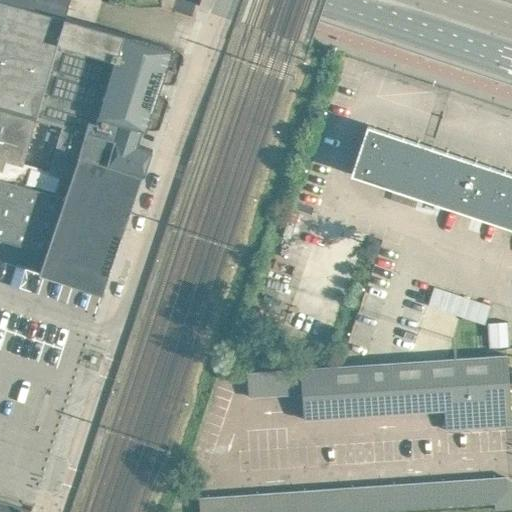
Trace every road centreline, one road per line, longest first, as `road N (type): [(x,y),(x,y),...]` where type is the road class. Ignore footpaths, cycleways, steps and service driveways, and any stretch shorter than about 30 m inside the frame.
road 1 (unclassified): [(51,511),(223,0)]
road 2 (secondary): [(306,0),(511,68)]
